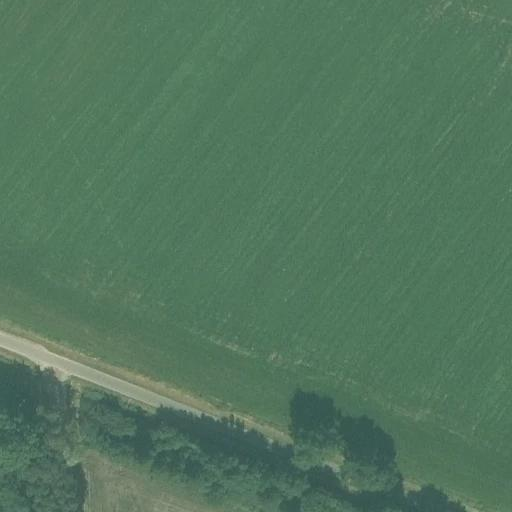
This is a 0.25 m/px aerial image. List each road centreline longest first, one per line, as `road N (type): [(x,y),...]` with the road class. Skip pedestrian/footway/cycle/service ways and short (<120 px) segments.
road 1 (unclassified): [(432,511),(0,339)]
road 2 (track): [(53,361),(69,511)]
